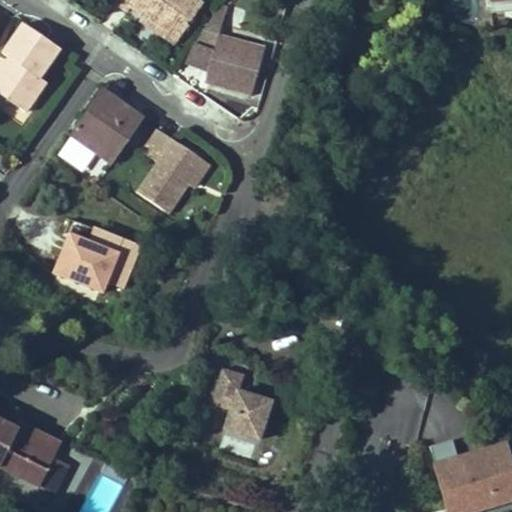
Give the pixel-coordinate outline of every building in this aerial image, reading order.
[(193,0),(114,0),(113,2),(128,13),(132,8),(144,16),(178,40),(202,6),(193,0)] [(511,11),(511,1),(490,4),(490,14),(511,11)] [(220,6),(194,44),(195,44),(214,50),(210,64),(204,83),(251,96),(259,66),(255,65),(260,47),(219,36),(223,20),(228,9),(220,6)] [(178,40),(144,16),(140,22),(174,46),(178,40)] [(39,79),(59,50),(23,24),(2,54),(8,59),(0,70),(0,95),(25,113),(46,83),(39,79)] [(214,50),(195,44),(186,61),(210,64),(214,50)] [(259,66),(264,48),(260,47),(255,65),(259,66)] [(142,120),(101,91),(70,135),(111,165),(142,120)] [(156,162),(137,192),(169,214),(188,185),(203,163),(204,162),(156,130),(141,152),(156,162)] [(100,178),(106,161),(91,156),(85,173),(100,178)] [(207,166),(203,163),(188,185),(192,188),(207,166)] [(74,221),(53,274),(102,294),(106,283),(122,289),(139,248),(74,221)] [(259,440),(271,403),(237,392),(242,377),(223,371),(212,404),(230,409),(224,429),(259,440)] [(17,429),(0,420),(0,468),(38,488),(39,487),(53,458),(60,444),(20,423),(17,429)] [(447,510),(439,511),(472,511),(470,503),(511,490),(511,474),(507,457),(461,470),(457,459),(452,441),(429,447),(447,510)] [(504,445),(457,459),(461,470),(507,457),(504,445)] [(55,494),(69,466),(53,458),(39,487),(55,494)] [(511,490),(470,503),(472,511),(475,511),(511,501),(511,490)]
